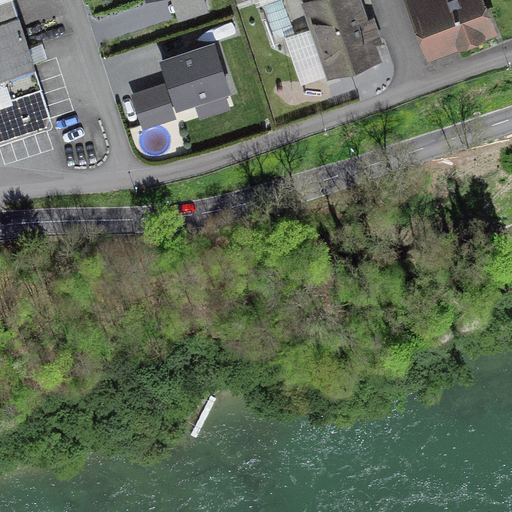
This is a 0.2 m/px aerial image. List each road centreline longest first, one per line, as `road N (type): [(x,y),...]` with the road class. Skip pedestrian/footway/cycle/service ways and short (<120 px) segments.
road 1 (secondary): [(0,227),(179,218),(511,116)]
road 2 (residential): [(511,60),(240,157),(131,186)]
road 3 (residential): [(131,186),(71,0)]
road 4 (residential): [(131,186),(0,190)]
